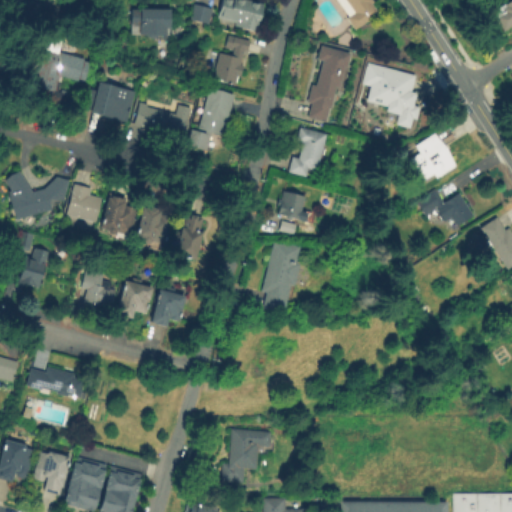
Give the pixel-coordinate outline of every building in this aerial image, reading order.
[(48,0),(49,21),(8,22),(8,0),(48,0)] [(254,35),(232,28),(234,23),(214,17),(218,0),(222,0),(231,3),(231,0),(246,0),(267,6),(261,28),(256,27),(254,35)] [(376,15),(352,32),(344,20),(347,18),(334,0),(369,0),(372,4),(369,5),(376,15)] [(501,33),(494,21),(504,15),(500,9),(511,1),(511,29),(510,27),(501,33)] [(210,11),(205,27),(186,21),(190,5),(210,11)] [(169,28),(164,28),(164,36),(137,36),(137,27),(129,27),(129,9),(169,9),(169,28)] [(232,87),(209,80),(212,72),(201,68),(205,55),(214,58),(215,55),(226,58),(229,50),(220,48),(224,36),(249,44),(245,57),(241,56),(238,65),(243,67),(239,78),(235,76),(232,87)] [(338,89),(335,89),(329,110),(327,109),(324,124),(307,119),(311,105),(305,103),(309,85),(315,86),(322,62),(316,61),(320,47),(350,55),(346,70),(343,70),(338,89)] [(83,84),(57,76),(53,89),(74,95),(68,116),(46,110),(51,92),(29,85),(40,49),(67,57),(68,53),(81,57),(80,61),(90,63),(83,84)] [(0,51),(13,57),(0,88),(0,51)] [(365,61),(411,74),(407,91),(413,93),(410,104),(416,106),(412,119),(408,117),(406,127),(391,123),(394,113),(383,110),(384,104),(364,99),(368,84),(359,82),(365,61)] [(133,93),(128,109),(125,108),(121,123),(89,114),(98,83),(133,93)] [(221,137),(209,134),(204,154),(185,149),(190,130),(196,132),(207,88),(232,95),(221,137)] [(188,121),(182,141),(130,125),(137,101),(146,104),(144,108),(188,121)] [(316,172),(306,169),(304,178),(285,172),(290,157),(298,159),(302,144),(294,141),(298,128),(326,136),(316,172)] [(455,167),(434,181),(432,177),(418,185),(404,163),(418,154),(413,147),(434,133),(438,139),(455,167)] [(9,191),(2,181),(15,171),(30,193),(38,190),(34,177),(51,172),(56,189),(44,192),(50,211),(14,221),(5,192),(9,191)] [(93,225),(62,216),(71,184),(89,189),(87,196),(100,199),(93,225)] [(472,217),(454,229),(448,219),(441,223),(433,211),(423,217),(412,201),(431,189),(441,204),(457,193),(472,217)] [(306,224),(277,217),(279,208),(274,206),(276,199),(279,200),(282,191),(303,196),(299,212),(308,214),(306,224)] [(126,238),(96,230),(107,192),(125,197),(122,205),(134,209),(126,238)] [(132,239),(143,199),(174,207),(161,255),(144,251),(146,243),(132,239)] [(194,262),(173,256),(182,228),(178,227),(182,214),(201,220),(197,230),(203,233),(194,262)] [(511,266),(504,271),(478,228),(493,219),(502,232),(506,229),(511,238),(511,266)] [(294,226),(291,236),(275,232),(278,222),(294,226)] [(27,253),(11,249),(16,231),(31,236),(27,253)] [(282,315),(261,309),(265,293),(258,291),(272,241),(298,248),(295,262),(303,264),(296,288),(290,286),(282,315)] [(38,291),(15,284),(22,260),(29,262),(32,249),(49,254),(38,291)] [(110,306),(98,303),(97,307),(81,302),(84,290),(77,288),(82,270),(102,276),(101,281),(108,283),(106,291),(114,293),(110,306)] [(144,316),(133,313),(131,320),(114,316),(123,282),(129,283),(130,279),(140,282),(139,285),(151,289),(144,316)] [(178,322),(168,320),(166,328),(149,323),(158,290),(185,297),(178,322)] [(511,330),(509,332),(498,316),(511,306),(511,330)] [(0,358),(16,364),(9,386),(0,382),(0,358)] [(83,401),(69,396),(67,401),(23,388),(28,370),(43,374),(45,368),(89,381),(83,401)] [(240,483),(218,482),(219,464),(226,464),(229,429),(269,432),(268,448),(256,447),(254,471),(241,470),(240,483)] [(23,481),(13,478),(12,484),(0,480),(0,452),(3,441),(23,446),(22,450),(31,452),(23,481)] [(58,496),(42,492),(46,479),(41,478),(40,484),(28,481),(35,454),(45,456),(46,451),(67,456),(58,496)] [(88,462),(77,510),(61,506),(73,458),(88,462)] [(84,511),(77,510),(88,462),(104,466),(92,511),(84,511)] [(114,511),(96,511),(108,467),(125,471),(114,511)] [(114,511),(125,471),(141,475),(131,511),(114,511)] [(511,511),(497,511),(497,493),(511,492),(511,511)] [(473,511),(450,511),(450,493),(473,493),(473,511)] [(497,511),(473,511),(473,493),(497,493),(497,511)] [(218,511),(184,511),(188,498),(220,507),(218,511)] [(259,511),(259,500),(281,499),(281,511),(305,511),(259,511)] [(338,511),(338,500),(443,499),(443,511),(338,511)]
